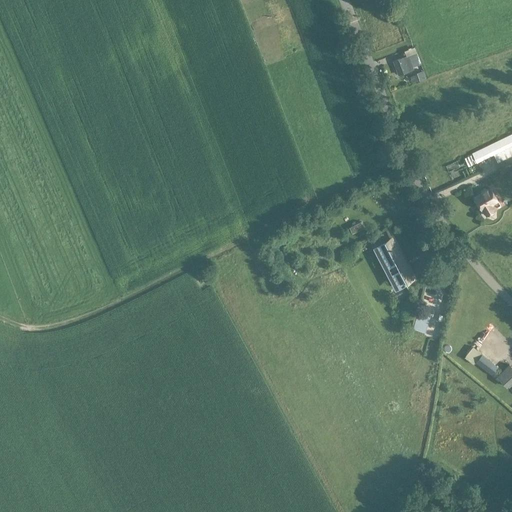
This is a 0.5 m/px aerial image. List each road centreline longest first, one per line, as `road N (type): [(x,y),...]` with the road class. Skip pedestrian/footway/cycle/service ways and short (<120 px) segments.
road 1 (track): [(404,151),(95,312),(42,327),(0,317)]
road 2 (unclassified): [(511,302),(431,205),(344,0)]
